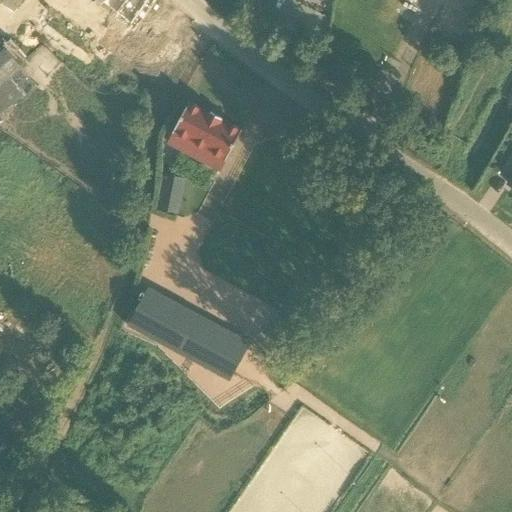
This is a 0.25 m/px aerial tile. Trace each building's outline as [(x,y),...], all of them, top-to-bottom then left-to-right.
[(100,0),(130,23),(148,0),(100,0)] [(118,40),(103,60),(114,69),(129,49),(118,40)] [(0,91),(28,92),(29,45),(7,45),(7,56),(0,56),(0,91)] [(203,161),(209,150),(227,160),(242,131),(222,120),(222,118),(211,112),(210,114),(189,102),(174,132),(175,132),(169,143),(203,161)] [(161,196),(159,208),(172,210),(174,198),(161,196)] [(149,288),(128,325),(130,326),(231,381),(239,366),(251,343),(149,288)]
